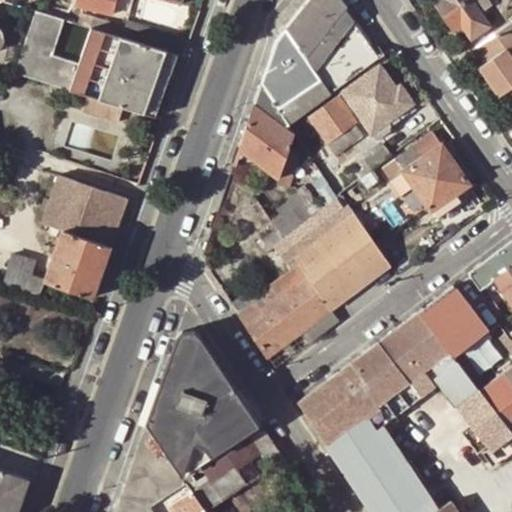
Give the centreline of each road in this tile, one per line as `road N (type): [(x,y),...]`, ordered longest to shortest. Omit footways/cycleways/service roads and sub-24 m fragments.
road 1 (residential): [(260,396),(511,211)]
road 2 (tertiary): [(160,245),(65,511)]
road 3 (tertiary): [(245,0),(160,245)]
road 4 (residential): [(511,187),(382,0)]
road 5 (residential): [(160,245),(260,396)]
road 6 (residential): [(260,396),(337,511)]
